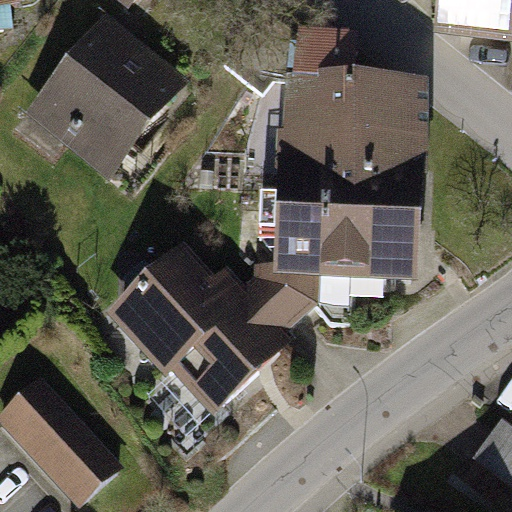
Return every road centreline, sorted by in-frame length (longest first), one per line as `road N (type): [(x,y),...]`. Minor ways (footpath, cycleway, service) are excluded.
road 1 (tertiary): [(511,316),(319,453),(257,511)]
road 2 (residential): [(511,139),(339,0)]
